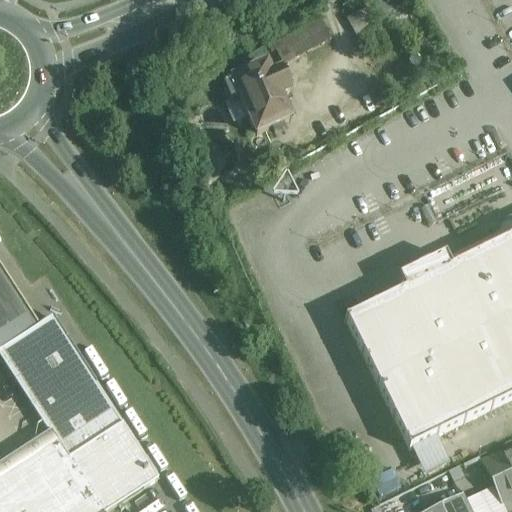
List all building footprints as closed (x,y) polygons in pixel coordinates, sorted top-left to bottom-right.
[(366,8),(347,18),(358,38),(377,28),(366,8)] [(319,20),(269,49),(271,53),(275,51),(283,66),(330,40),(319,20)] [(266,67),(231,82),(231,83),(222,87),(229,103),(238,99),(255,137),(272,130),(274,134),(283,130),(281,125),(290,122),(280,99),(288,95),(279,74),(270,77),(266,67)] [(498,235),(445,261),(450,272),(508,243),(503,233),(511,227),(511,221),(500,228),(498,235)] [(346,322),(344,323),(345,326),(345,325),(408,452),(407,452),(408,454),(410,453),(410,452),(511,402),(511,227),(503,233),(508,243),(450,272),(445,261),(444,259),(398,282),(404,295),(346,323),(346,322)] [(0,352),(38,328),(0,269),(0,352)] [(0,360),(66,462),(1,505),(0,503),(0,511),(110,511),(157,482),(52,319),(38,328),(0,352),(0,360)] [(511,455),(484,469),(500,502),(511,496),(511,455)] [(468,511),(461,498),(432,511),(468,511)]
